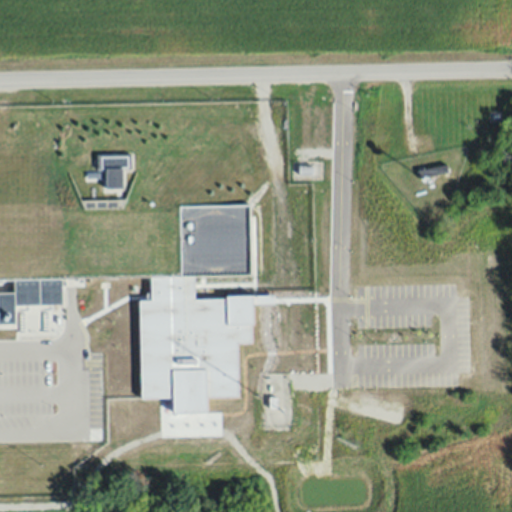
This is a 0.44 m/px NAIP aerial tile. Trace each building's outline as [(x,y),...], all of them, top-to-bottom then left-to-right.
[(418,169),(446,163),(448,172),(419,177),(418,169)] [(298,165),(312,165),(312,174),(298,174),(298,165)] [(106,190),(122,189),(122,169),(105,169),(106,190)] [(114,353),(137,328),(148,328),(147,277),(162,277),(163,327),(173,327),(199,351),(200,387),(175,412),(140,413),(114,389),(114,378),(109,378),(108,364),(114,364),(114,353)] [(0,324),(15,324),(14,306),(62,305),(62,279),(14,280),(14,293),(0,293),(0,324)] [(268,396),(276,396),(276,407),(268,407),(268,396)] [(211,404),(211,436),(250,437),(251,404),(211,404)]
